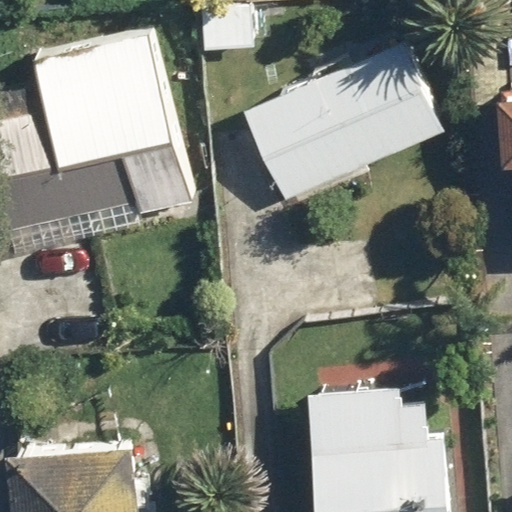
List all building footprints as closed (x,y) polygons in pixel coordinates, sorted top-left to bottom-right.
[(262,0),(207,0),(209,45),(264,44),(262,0)] [(158,17),(43,43),(55,96),(0,108),(0,182),(8,219),(147,188),(150,202),(197,191),(158,17)] [(413,29),(253,99),(292,189),(452,118),(413,29)] [(437,369),(318,378),(327,511),(462,511),(456,417),(440,418),(437,369)] [(150,511),(142,428),(18,439),(24,511),(150,511)]
